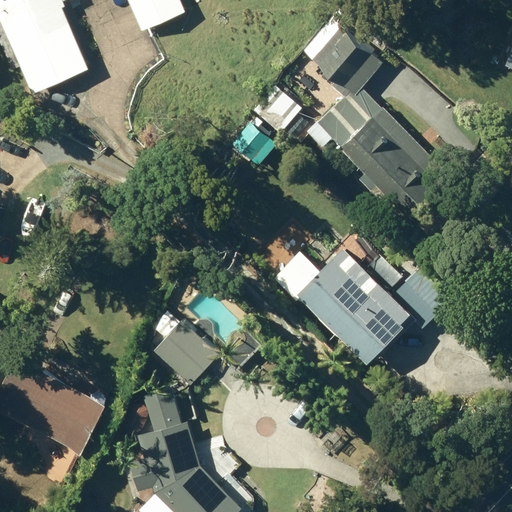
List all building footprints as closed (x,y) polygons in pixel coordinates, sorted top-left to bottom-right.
[(0,0),(40,91),(98,66),(69,0),(0,0)] [(135,0),(148,28),(193,8),(188,0),(135,0)] [(385,182),(436,234),(464,206),(447,188),(459,176),(369,84),(391,58),(337,14),(309,47),(357,87),(324,119),(372,169),(365,176),(378,188),(385,182)] [(297,61),(307,70),(315,59),(306,51),(297,61)] [(276,112),(290,125),(308,105),(294,92),(276,112)] [(310,246),(321,256),(333,243),(322,233),(310,246)] [(346,326),(380,361),(422,318),(430,326),(457,300),(424,268),(403,290),(399,286),(411,275),(388,253),(376,265),(357,244),(331,270),(308,248),(282,273),(340,331),(346,326)] [(160,347),(195,383),(225,352),(190,317),(160,347)] [(0,359),(14,343),(0,330),(0,359)] [(1,403),(92,452),(119,401),(28,353),(1,403)] [(255,511),(255,498),(230,473),(225,479),(207,461),(193,418),(191,419),(180,385),(150,394),(162,427),(144,434),(151,455),(135,459),(145,489),(159,484),(161,489),(184,511),(255,511)] [(136,430),(140,430),(143,429),(146,428),(154,410),(153,407),(151,403),(148,402),(144,400),(141,401),(138,403),(129,419),(130,422),(131,425),(133,428),(136,430)]
